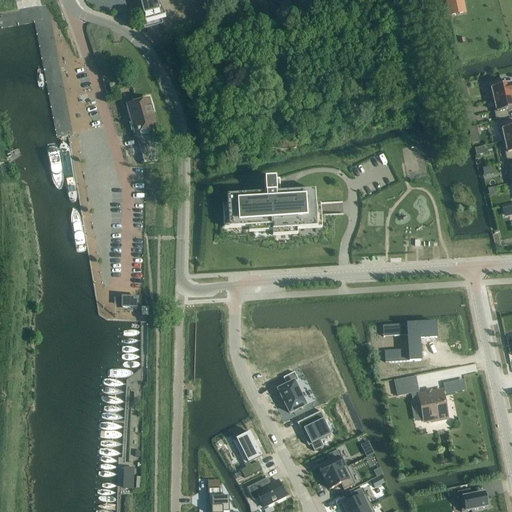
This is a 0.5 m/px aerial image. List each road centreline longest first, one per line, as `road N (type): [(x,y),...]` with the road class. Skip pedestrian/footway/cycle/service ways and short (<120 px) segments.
road 1 (tertiary): [(82,14),(144,49),(177,119),(179,289)]
road 2 (residential): [(82,14),(79,34),(127,188),(126,285)]
road 3 (residential): [(238,286),(236,358),(307,511)]
road 4 (tertiary): [(238,286),(472,267)]
road 5 (residential): [(175,511),(179,289)]
road 6 (unclassified): [(496,387),(472,267)]
